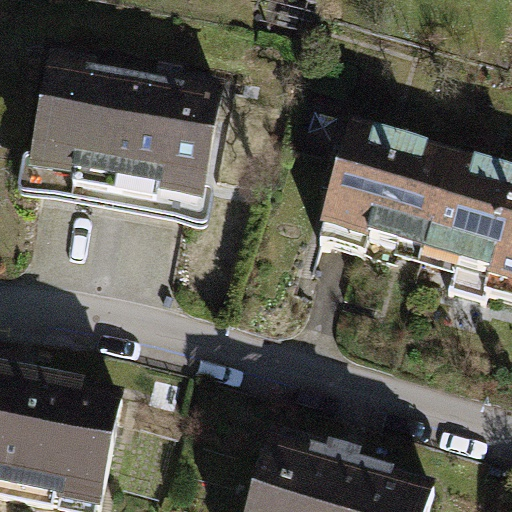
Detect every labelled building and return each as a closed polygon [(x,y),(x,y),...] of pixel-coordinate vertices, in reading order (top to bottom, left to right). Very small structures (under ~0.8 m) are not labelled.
[(85,76),(44,68),(22,189),(190,219),(211,98),(170,91),(168,101),(84,86),(85,76)] [(312,249),(420,279),(451,166),(344,136),(312,249)] [(511,182),(451,166),(420,279),(511,305),(511,182)] [(91,511),(114,407),(0,383),(0,500),(55,511),(91,511)] [(265,449),(245,511),(421,511),(427,496),(265,449)]
